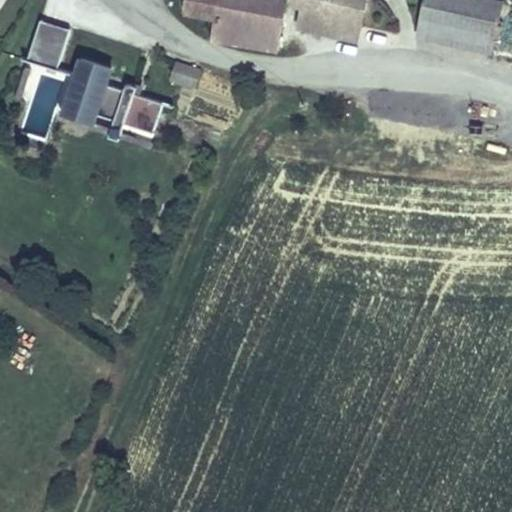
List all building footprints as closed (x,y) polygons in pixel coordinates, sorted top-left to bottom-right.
[(184,0),(183,10),(211,13),(207,37),(277,50),(286,0),(184,0)] [(293,25),(359,39),(368,0),(288,0),(288,1),(299,3),(293,25)] [(511,0),(422,0),(415,35),(493,51),(501,17),(511,18),(511,0)] [(113,63),(77,50),(72,68),(60,64),(71,26),(39,17),(13,93),(31,99),(39,74),(64,82),(56,108),(110,126),(107,134),(149,146),(164,100),(136,90),(138,82),(125,78),(123,85),(107,81),(113,63)] [(170,79),(195,88),(202,67),(176,59),(170,79)]
